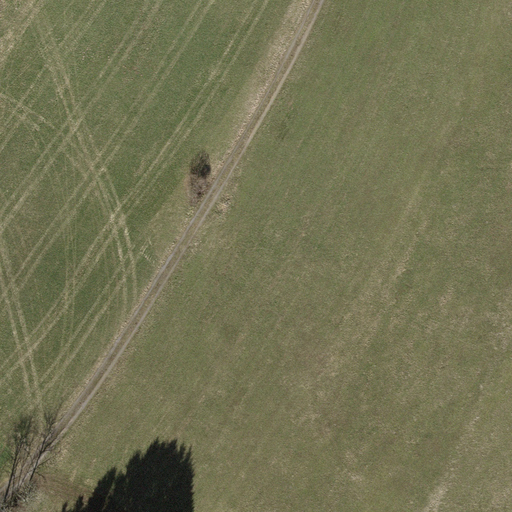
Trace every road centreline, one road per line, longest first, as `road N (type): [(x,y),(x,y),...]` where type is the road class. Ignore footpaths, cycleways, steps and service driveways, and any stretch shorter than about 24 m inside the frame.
road 1 (track): [(318,0),(186,235),(0,496)]
road 2 (track): [(0,432),(28,460),(111,511)]
